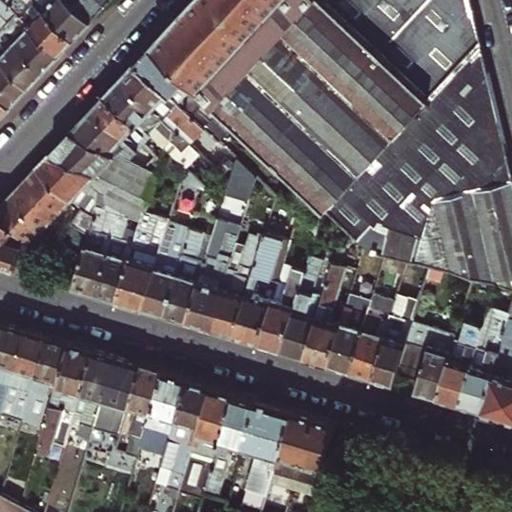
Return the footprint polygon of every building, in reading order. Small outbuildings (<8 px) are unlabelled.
[(0,0),(0,25),(1,26),(45,67),(61,50),(6,0),(0,0)] [(76,34),(39,0),(6,0),(61,50),(76,34)] [(39,0),(76,34),(96,13),(82,0),(39,0)] [(108,0),(82,0),(96,13),(108,0)] [(210,97),(289,172),(320,202),(325,206),(430,93),(328,0),(191,0),(153,42),(205,92),(206,93),(212,88),(216,92),(210,97)] [(480,36),(471,0),(328,0),(430,93),(480,36)] [(0,55),(30,83),(45,67),(1,26),(0,25),(0,55)] [(425,261),(448,267),(511,284),(511,171),(480,36),(430,93),(325,206),(341,222),(366,246),(381,250),(404,256),(425,261)] [(135,61),(211,133),(214,136),(221,128),(195,103),(205,92),(153,42),(135,61)] [(0,89),(12,101),(30,83),(0,55),(0,89)] [(200,144),(211,133),(135,61),(120,76),(166,120),(170,115),(200,144)] [(166,120),(120,76),(105,93),(150,136),(157,129),(171,142),(182,153),(186,150),(190,154),(196,148),(166,120)] [(206,93),(210,97),(216,92),(212,88),(206,93)] [(0,114),(12,101),(0,89),(0,114)] [(92,107),(150,157),(154,152),(145,143),(151,137),(150,136),(105,93),(92,107)] [(71,130),(111,152),(115,148),(144,165),(145,161),(152,167),(154,161),(150,157),(92,107),(74,127),(71,130)] [(157,129),(150,136),(151,137),(164,150),(171,142),(157,129)] [(140,207),(150,173),(115,154),(111,152),(71,130),(50,151),(88,180),(96,186),(107,187),(102,208),(116,212),(125,215),(137,219),(140,207)] [(89,216),(92,205),(88,203),(75,192),(88,180),(50,151),(36,165),(68,200),(69,198),(77,205),(89,216)] [(232,153),(226,172),(249,179),(251,172),(232,153)] [(36,165),(22,180),(54,213),(68,200),(36,165)] [(9,193),(39,227),(54,213),(22,180),(9,193)] [(9,193),(0,201),(0,211),(26,240),(38,228),(39,227),(9,193)] [(89,216),(77,205),(66,218),(84,234),(89,216)] [(92,290),(116,212),(102,208),(92,205),(89,216),(84,234),(69,284),(92,290)] [(137,219),(130,241),(113,297),(139,305),(165,218),(166,215),(140,207),(137,219)] [(36,252),(26,240),(0,211),(0,262),(30,272),(36,252)] [(113,297),(130,241),(119,238),(125,215),(116,212),(92,290),(113,297)] [(187,225),(161,311),(183,318),(208,231),(202,229),(205,220),(189,215),(187,225)] [(208,231),(183,318),(208,325),(215,305),(208,303),(214,283),(217,283),(222,264),(226,251),(216,248),(223,225),(229,227),(231,220),(213,215),(208,231)] [(165,218),(139,305),(161,311),(187,225),(165,218)] [(216,248),(226,251),(236,222),(231,220),(229,227),(223,225),(216,248)] [(261,233),(261,230),(253,227),(251,233),(243,231),(232,267),(222,264),(217,283),(214,283),(208,303),(215,305),(208,325),(230,332),(261,233)] [(255,339),(273,279),(285,240),(261,233),(230,332),(255,339)] [(377,264),(399,271),(404,256),(381,250),(377,264)] [(305,252),(300,267),(277,346),(302,353),(330,259),(305,252)] [(302,353),(326,360),(347,289),(337,286),(343,263),(330,259),(302,353)] [(413,378),(431,323),(448,267),(425,261),(415,296),(392,371),(413,378)] [(277,346),(300,267),(288,263),(282,281),(273,279),(255,339),(277,346)] [(347,289),(326,360),(347,367),(367,297),(370,287),(355,282),(359,268),(353,266),(347,289)] [(392,371),(415,296),(403,293),(396,314),(387,311),(368,373),(390,380),(392,371)] [(368,373),(387,311),(391,298),(384,295),(382,301),(367,297),(347,367),(368,373)] [(455,399),(484,303),(485,298),(479,296),(472,317),(463,314),(457,335),(451,333),(433,393),(455,399)] [(477,406),(511,416),(511,375),(506,373),(511,351),(511,299),(508,299),(505,309),(477,406)] [(484,303),(455,399),(477,406),(505,309),(490,304),(484,303)] [(6,323),(0,341),(0,410),(3,411),(4,409),(27,329),(6,323)] [(433,393),(451,333),(452,329),(431,323),(413,378),(411,386),(433,393)] [(27,329),(4,409),(14,412),(25,415),(48,335),(27,329)] [(48,335),(25,415),(47,422),(70,342),(48,335)] [(47,422),(40,443),(52,447),(57,430),(59,431),(68,401),(78,404),(94,349),(70,342),(47,422)] [(94,349),(78,404),(73,422),(94,428),(116,355),(94,349)] [(116,355),(94,428),(121,436),(143,363),(116,355)] [(121,437),(143,443),(165,370),(143,363),(121,436),(121,437)] [(167,451),(173,428),(189,377),(165,370),(143,443),(155,447),(167,451)] [(189,377),(173,428),(167,451),(163,462),(159,475),(183,482),(193,448),(212,384),(189,377)] [(237,391),(212,384),(193,448),(183,482),(182,487),(194,491),(205,494),(214,464),(218,453),(237,391)] [(237,391),(218,453),(240,460),(245,444),(259,397),(237,391)] [(294,408),(259,397),(245,444),(258,447),(246,486),(268,493),(272,481),(273,476),(294,408)] [(69,434),(73,422),(78,404),(68,401),(59,431),(69,434)] [(294,408),(273,476),(280,478),(282,472),(297,476),(316,414),(294,408)] [(311,487),(317,489),(338,421),(316,414),(297,476),(313,481),(311,487)] [(240,460),(218,453),(214,464),(237,471),(240,460)] [(272,481),(294,487),(297,476),(282,472),(280,478),(273,476),(272,481)] [(297,476),(294,487),(316,494),(317,489),(311,487),(313,481),(297,476)]
